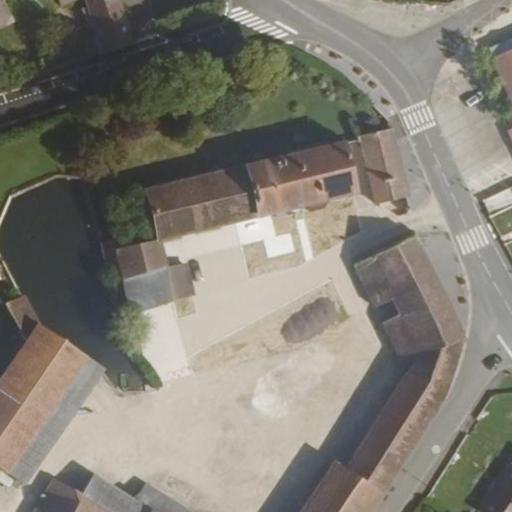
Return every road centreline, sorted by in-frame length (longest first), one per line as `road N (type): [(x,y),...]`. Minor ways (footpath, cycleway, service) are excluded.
road 1 (unclassified): [(0,110),(216,42),(255,25),(277,0)]
road 2 (tertiary): [(386,67),(418,116),(509,310)]
road 3 (residential): [(386,511),(478,373),(509,310)]
road 4 (unknown): [(457,205),(328,258),(280,287)]
road 5 (residential): [(386,67),(499,0)]
road 6 (tertiary): [(284,0),(386,67)]
